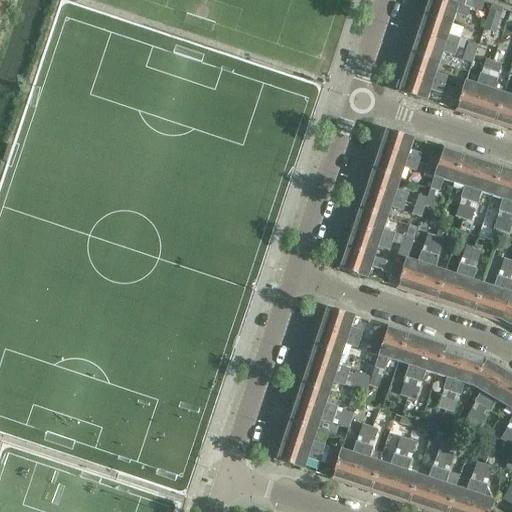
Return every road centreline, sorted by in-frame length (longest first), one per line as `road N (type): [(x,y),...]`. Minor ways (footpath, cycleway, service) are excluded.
road 1 (residential): [(511,350),(295,276)]
road 2 (residential): [(229,476),(295,276)]
road 3 (residential): [(295,276),(356,100)]
road 4 (residential): [(511,150),(356,100)]
